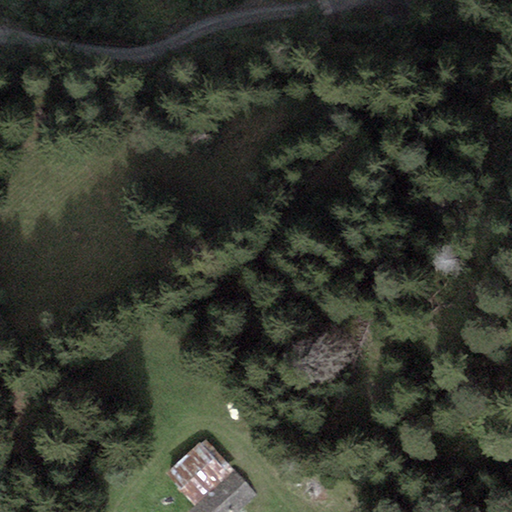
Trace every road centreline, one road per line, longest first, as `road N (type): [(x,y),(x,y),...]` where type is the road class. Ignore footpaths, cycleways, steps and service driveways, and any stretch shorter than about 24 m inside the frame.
road 1 (track): [(345,0),(209,22),(142,53),(0,35)]
road 2 (track): [(117,511),(210,390)]
